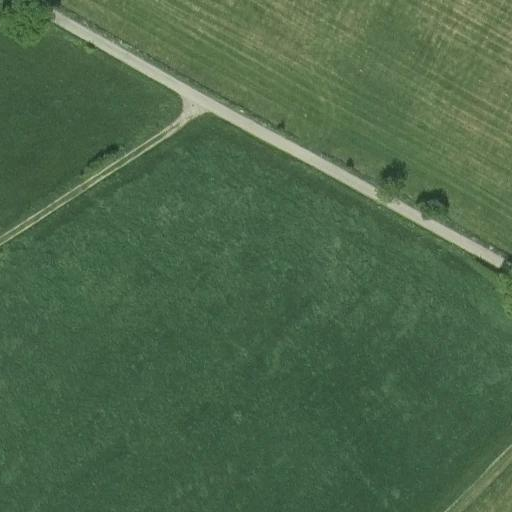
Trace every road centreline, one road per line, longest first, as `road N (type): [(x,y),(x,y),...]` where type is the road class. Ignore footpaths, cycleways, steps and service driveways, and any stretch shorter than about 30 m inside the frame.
road 1 (track): [(208,104),(511,273)]
road 2 (track): [(208,104),(0,241)]
road 3 (track): [(22,0),(208,104)]
